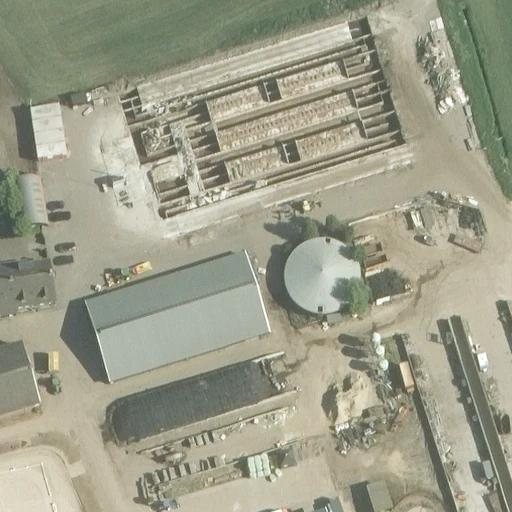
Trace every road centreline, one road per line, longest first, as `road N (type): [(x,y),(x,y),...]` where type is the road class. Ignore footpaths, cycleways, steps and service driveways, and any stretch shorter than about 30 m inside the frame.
road 1 (unknown): [(511,246),(495,203),(478,186),(454,179),(79,286),(63,312),(67,421)]
road 2 (unknown): [(67,421),(511,278)]
road 3 (unclassified): [(111,511),(67,421),(0,432)]
